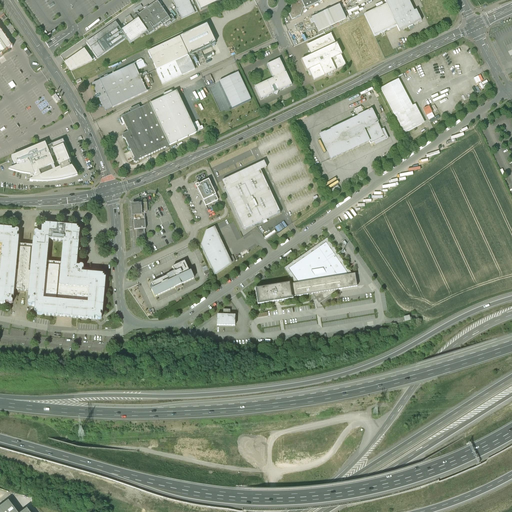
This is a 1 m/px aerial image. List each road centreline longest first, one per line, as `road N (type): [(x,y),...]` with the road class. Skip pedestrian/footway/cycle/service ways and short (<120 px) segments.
road 1 (unclassified): [(112,190),(124,311),(167,323),(509,92)]
road 2 (motorway): [(511,297),(396,354),(314,382),(183,397),(0,403)]
road 3 (motorway): [(0,440),(178,487),(282,495),(396,478),(511,427)]
road 4 (motorway): [(511,345),(361,389),(244,408),(126,415),(0,404)]
road 5 (tertiary): [(475,26),(112,190)]
road 6 (motorway): [(511,313),(479,327),(431,365),(316,501)]
road 7 (motorway): [(511,376),(316,501)]
road 8 (motorway): [(321,511),(511,394)]
road 9 (unclassified): [(9,0),(82,116),(112,190)]
